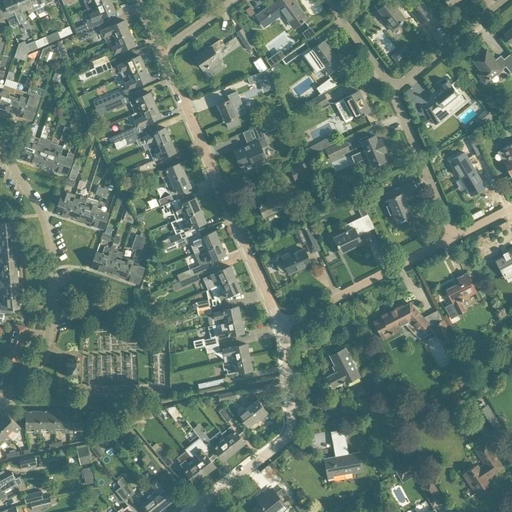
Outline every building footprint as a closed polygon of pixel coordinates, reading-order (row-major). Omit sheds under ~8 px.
[(22,11),(17,0),(3,0),(9,13),(13,11),(19,24),(21,23),(26,21),(22,11)] [(35,10),(30,0),(17,0),(22,11),(27,8),(29,13),(35,10)] [(43,0),(30,0),(35,10),(37,14),(48,10),(45,4),(43,0)] [(82,0),(87,9),(96,5),(107,0),(82,0)] [(88,13),(91,21),(101,16),(101,17),(115,11),(110,0),(107,0),(96,5),(87,9),(88,13)] [(303,20),(306,18),(297,5),(297,4),(294,0),(277,0),(256,16),(264,26),(273,19),(271,16),(280,9),(294,28),(304,21),(303,20)] [(393,27),(404,18),(395,8),(405,0),(404,0),(389,0),(379,9),(393,27)] [(412,11),(422,24),(433,14),(423,2),(412,11)] [(250,7),(246,10),(250,15),(254,12),(250,7)] [(12,18),(7,20),(11,29),(16,26),(12,18)] [(102,31),(104,36),(107,42),(110,40),(129,32),(124,20),(110,26),(111,27),(102,31)] [(85,23),(74,28),(77,34),(88,29),(85,23)] [(60,38),(72,33),(69,26),(57,32),(60,38)] [(254,47),(242,28),(237,32),(249,50),(254,47)] [(91,35),(88,29),(77,34),(79,40),(91,35)] [(57,32),(46,36),(49,43),(60,38),(57,32)] [(135,44),(129,32),(110,40),(115,52),(121,49),(121,50),(135,44)] [(38,48),(49,43),(46,36),(35,41),(38,47),(38,48)] [(197,51),(199,54),(195,57),(203,69),(207,66),(208,67),(209,66),(214,73),(225,66),(219,58),(220,58),(215,51),(224,45),(220,39),(206,49),(204,47),(197,51)] [(24,41),(18,43),(18,44),(23,54),(25,53),(28,52),(38,47),(35,41),(26,45),(24,41)] [(327,74),(339,66),(330,54),(332,52),(329,47),(327,49),(322,42),(311,50),(310,49),(311,49),(306,42),(280,60),(285,67),(302,55),(317,75),(324,70),(327,74)] [(18,44),(15,56),(23,58),(23,57),(25,53),(23,54),(18,44)] [(60,60),(69,56),(64,44),(54,48),(60,60)] [(50,46),(43,49),(41,55),(39,58),(54,64),(56,58),(50,46)] [(31,57),(29,64),(35,70),(39,58),(41,55),(43,49),(32,54),(33,56),(32,58),(31,57)] [(501,55),(495,60),(486,49),(473,60),(482,71),(478,74),(485,83),(505,66),(511,74),(511,56),(510,54),(504,59),(501,55)] [(396,53),(393,56),(398,62),(401,59),(396,53)] [(94,68),(109,62),(106,55),(91,61),(94,68)] [(131,73),(145,67),(139,55),(126,61),(126,62),(118,65),(123,77),(131,73)] [(109,62),(94,68),(78,75),(80,81),(112,68),(109,62)] [(131,73),(123,77),(128,88),(136,85),(150,79),(145,67),(131,73)] [(256,74),(248,77),(251,84),(259,80),(263,92),(275,87),(267,69),(256,74)] [(333,78),(318,85),(321,92),(336,84),(333,78)] [(465,101),(451,84),(448,80),(442,84),(446,89),(434,98),(436,101),(435,101),(436,103),(432,106),(432,105),(426,109),(435,125),(441,121),(441,120),(465,101)] [(0,106),(8,109),(15,89),(4,85),(0,95),(0,106)] [(8,109),(19,113),(27,92),(15,89),(8,109)] [(125,89),(93,102),(96,109),(102,106),(122,98),(128,95),(125,89)] [(346,122),(369,110),(358,90),(336,102),(340,110),(342,109),(348,121),(346,122)] [(27,92),(19,113),(20,113),(19,115),(31,120),(38,99),(27,95),(27,93),(27,92)] [(130,101),(135,113),(155,104),(150,92),(136,98),(136,99),(130,101)] [(324,92),(311,99),(317,109),(329,102),(324,92)] [(122,98),(102,106),(105,112),(124,104),(122,98)] [(225,121),(237,116),(240,115),(236,106),(234,108),(230,99),(218,104),(221,113),(220,113),(223,122),(225,121)] [(155,104),(135,113),(132,114),(135,120),(137,126),(134,127),(121,132),(124,139),(125,138),(137,133),(149,127),(147,122),(160,116),(155,104)] [(482,113),(487,119),(491,116),(486,109),(482,113)] [(259,135),(275,128),(271,120),(255,127),(259,135)] [(64,142),(69,128),(64,126),(59,140),(64,142)] [(145,150),(148,149),(156,145),(170,139),(165,127),(139,138),(137,133),(125,138),(127,143),(136,140),(139,147),(142,145),(145,150)] [(69,128),(64,142),(69,143),(74,130),(69,128)] [(473,132),(466,135),(474,150),(481,147),(473,132)] [(25,142),(20,158),(31,162),(40,138),(28,134),(25,142)] [(370,166),(385,160),(382,152),(386,150),(381,139),(377,140),(375,135),(369,138),(368,136),(359,139),(370,166)] [(44,164),(51,143),(52,141),(40,137),(40,138),(31,162),(32,162),(33,160),(44,164)] [(235,150),(242,166),(253,161),(254,165),(266,160),(263,153),(263,152),(263,153),(261,148),(268,145),(264,138),(235,150)] [(170,139),(156,145),(148,149),(153,160),(161,157),(162,157),(175,151),(170,139)] [(336,157),(349,151),(345,140),(331,145),(336,157)] [(44,164),(55,168),(61,151),(62,147),(51,143),(44,164)] [(511,144),(498,151),(511,177),(511,176),(511,144)] [(61,151),(55,168),(54,170),(67,174),(74,153),(67,151),(65,156),(60,155),(61,151)] [(482,182),(481,180),(464,152),(450,161),(470,195),(485,187),(482,182)] [(156,166),(153,160),(137,167),(139,173),(152,168),(156,166)] [(160,172),(162,177),(165,183),(166,183),(185,175),(180,162),(166,168),(166,169),(160,172)] [(304,180),(312,177),(306,163),(292,169),(296,178),(302,176),(304,180)] [(80,166),(73,164),(69,177),(75,179),(80,166)] [(152,168),(139,173),(142,179),(155,174),(152,168)] [(166,183),(168,189),(171,194),(160,199),(159,198),(158,199),(161,205),(163,205),(173,200),(171,194),(176,192),(190,187),(185,175),(166,183)] [(403,218),(404,219),(406,218),(405,217),(411,215),(405,199),(417,194),(411,182),(383,193),(386,200),(388,199),(397,221),(403,218)] [(282,184),(265,191),(265,192),(268,197),(269,197),(271,201),(261,205),(261,204),(259,205),(264,216),(264,215),(297,201),(293,191),(287,194),(282,184)] [(61,197),(55,212),(68,216),(75,194),(63,190),(61,197)] [(79,218),(86,198),(80,195),(78,199),(74,198),(75,194),(68,216),(68,214),(79,218)] [(91,222),(97,205),(98,202),(86,198),(79,218),(91,222)] [(177,220),(200,210),(195,198),(182,203),(179,198),(173,200),(163,205),(164,208),(162,209),(164,215),(174,214),(177,220)] [(357,207),(361,217),(343,225),(346,231),(334,237),(341,252),(362,242),(358,235),(374,227),(368,214),(363,204),(357,207)] [(97,206),(97,205),(91,222),(90,224),(103,228),(108,213),(96,209),(97,206)] [(195,226),(205,222),(200,210),(177,220),(181,231),(179,232),(168,237),(168,238),(170,243),(175,241),(197,232),(195,226)] [(133,220),(130,212),(126,211),(123,220),(132,223),(133,220)] [(0,235),(14,234),(16,234),(15,221),(0,222),(0,235)] [(300,229),(310,251),(311,253),(320,249),(310,225),(300,229)] [(197,232),(175,241),(178,247),(190,242),(194,254),(200,251),(220,243),(215,231),(201,236),(199,231),(197,232)] [(0,247),(0,248),(15,246),(14,234),(0,235),(0,247)] [(136,251),(141,237),(136,235),(131,249),(136,251)] [(141,237),(136,251),(141,253),(146,238),(141,237)] [(225,255),(220,243),(200,251),(203,257),(199,259),(202,264),(211,260),(211,261),(225,255)] [(0,259),(16,258),(15,246),(0,248),(0,247),(0,259)] [(103,271),(104,269),(111,248),(105,246),(102,253),(96,251),(91,267),(103,271)] [(104,269),(115,273),(121,256),(122,252),(111,248),(104,269)] [(312,265),(306,252),(304,249),(292,254),(291,252),(282,257),(283,260),(279,262),(277,266),(280,271),(284,273),(288,271),(289,273),(304,266),(305,268),(312,265)] [(504,257),(497,261),(498,264),(497,265),(501,272),(502,272),(505,277),(511,273),(511,249),(507,252),(507,251),(507,252),(504,254),(503,253),(504,257)] [(126,279),(133,260),(121,256),(115,273),(127,277),(126,279)] [(0,271),(2,271),(17,270),(16,258),(0,259),(0,271)] [(138,266),(140,261),(133,258),(133,260),(126,279),(138,283),(144,268),(138,266)] [(204,270),(202,264),(189,270),(192,275),(197,273),(204,270)] [(212,287),(221,284),(235,278),(230,266),(216,272),(211,275),(213,280),(210,282),(212,287)] [(0,284),(18,283),(17,270),(2,271),(3,277),(0,277),(0,284)] [(200,280),(197,273),(192,275),(179,281),(182,288),(200,280)] [(446,289),(453,304),(459,315),(467,312),(461,300),(476,292),(467,273),(457,278),(459,282),(446,289)] [(221,284),(212,287),(210,288),(214,296),(217,295),(218,299),(226,295),(226,296),(231,294),(232,296),(238,294),(236,292),(240,290),(235,278),(221,284)] [(179,281),(173,284),(176,291),(182,288),(179,281)] [(0,296),(4,296),(21,294),(19,294),(18,283),(0,284),(0,286),(0,289),(0,296)] [(153,283),(145,286),(148,293),(155,290),(153,283)] [(5,308),(22,307),(21,294),(4,296),(0,296),(0,303),(5,303),(5,308)] [(197,309),(210,306),(208,300),(196,303),(197,309)] [(410,319),(420,330),(428,323),(409,303),(397,309),(397,308),(382,316),(383,317),(374,321),(383,338),(401,329),(398,325),(410,319)] [(210,306),(197,309),(198,315),(211,313),(210,306)] [(213,312),(216,324),(241,319),(238,306),(223,310),(213,312)] [(443,318),(444,320),(449,329),(454,327),(448,315),(443,318)] [(204,340),(205,346),(218,343),(217,337),(229,335),(244,332),(241,319),(216,324),(207,326),(210,339),(204,340)] [(454,340),(449,329),(444,320),(433,326),(440,339),(441,338),(444,345),(454,340)] [(28,327),(14,323),(4,361),(19,364),(28,327)] [(220,350),(218,343),(205,346),(207,353),(220,350)] [(225,349),(227,355),(233,354),(234,359),(249,356),(246,343),(231,347),(225,349)] [(342,383),(343,384),(359,375),(345,348),(330,356),(335,365),(333,366),(336,372),(328,376),(333,386),(340,383),(341,384),(342,383)] [(252,369),(249,356),(234,359),(222,362),(224,370),(227,369),(228,374),(237,372),(252,369)] [(64,362),(65,372),(67,372),(67,375),(77,375),(77,358),(67,359),(67,362),(64,362)] [(468,376),(458,382),(462,388),(472,382),(468,376)] [(205,382),(207,389),(224,385),(223,378),(205,382)] [(219,394),(219,395),(220,401),(236,398),(234,391),(219,394)] [(385,397),(387,402),(395,397),(392,393),(385,397)] [(257,400),(238,415),(240,417),(240,416),(245,422),(245,421),(250,427),(268,413),(257,400)] [(224,406),(218,411),(227,421),(232,417),(224,406)] [(41,435),(41,433),(41,429),(41,410),(25,410),(25,416),(25,422),(25,427),(25,434),(33,433),(33,435),(41,435)] [(55,410),(41,410),(41,429),(41,433),(47,433),(47,435),(55,435),(55,433),(55,429),(55,410)] [(70,429),(69,412),(69,410),(55,410),(55,429),(55,433),(62,433),(62,435),(69,434),(69,433),(70,429)] [(21,428),(21,427),(18,424),(13,419),(6,412),(0,417),(0,426),(9,436),(15,431),(16,432),(21,428)] [(81,412),(69,412),(70,429),(69,433),(81,432),(81,431),(81,427),(81,423),(81,412)] [(202,440),(192,428),(185,419),(178,424),(192,441),(193,440),(197,445),(202,440)] [(199,422),(192,428),(202,440),(205,444),(210,440),(203,430),(204,429),(199,422)] [(235,431),(231,426),(231,425),(221,433),(225,438),(234,450),(245,442),(235,430),(235,431)] [(0,426),(0,445),(4,441),(6,443),(11,438),(9,436),(0,426)] [(225,438),(221,433),(218,430),(212,435),(215,438),(211,441),(215,446),(224,458),(234,450),(225,438)] [(327,479),(334,478),(333,476),(364,471),(360,452),(349,454),(346,434),(332,436),(334,450),(336,450),(337,456),(324,458),(327,479)] [(492,451),(493,450),(487,441),(475,448),(486,464),(479,468),(477,466),(464,474),(476,492),(489,483),(485,478),(502,467),(492,451)] [(104,452),(96,442),(91,443),(88,444),(98,457),(104,452)] [(88,444),(77,446),(82,467),(92,464),(88,444)] [(155,452),(167,466),(173,462),(161,447),(155,452)] [(195,462),(204,474),(215,466),(205,454),(201,449),(191,457),(189,454),(188,454),(195,462)] [(377,449),(368,451),(369,458),(378,457),(377,449)] [(195,462),(188,454),(185,450),(176,457),(181,463),(180,464),(185,470),(194,482),(204,474),(195,462)] [(35,456),(19,459),(21,468),(37,464),(35,456)] [(161,471),(153,461),(147,466),(156,476),(161,471)] [(410,463),(396,471),(401,479),(414,471),(410,463)] [(93,482),(93,469),(84,469),(85,483),(93,482)] [(0,486),(20,476),(17,471),(13,474),(12,472),(0,477),(0,486)] [(427,475),(419,480),(422,485),(420,486),(433,507),(443,500),(427,475)] [(23,483),(20,476),(0,486),(0,499),(6,496),(7,499),(15,494),(11,487),(17,484),(18,486),(23,483)] [(116,480),(121,486),(130,497),(135,493),(121,476),(116,480)] [(156,479),(146,487),(162,508),(172,499),(169,495),(171,493),(168,489),(166,491),(163,488),(156,479)] [(130,497),(121,486),(116,491),(124,501),(130,497)] [(26,503),(31,502),(40,500),(37,487),(23,491),(26,503)] [(148,511),(156,511),(162,508),(146,487),(141,491),(143,494),(138,497),(143,504),(148,511)] [(255,511),(276,511),(285,505),(272,489),(257,501),(260,504),(253,509),(255,511)] [(40,500),(31,502),(33,510),(53,505),(51,498),(40,500)] [(309,511),(300,501),(295,505),(299,511),(309,511)]
